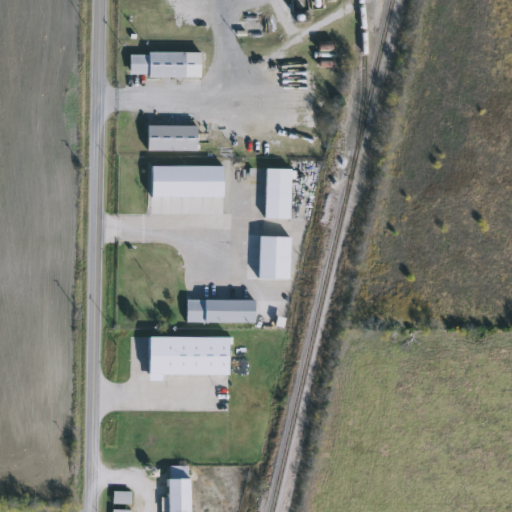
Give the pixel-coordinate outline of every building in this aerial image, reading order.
[(128,52),(198,53),(198,76),(127,76),(128,52)] [(145,150),(145,124),(194,124),(194,150),(145,150)] [(288,219),(262,219),(262,168),(288,168),(288,219)] [(184,323),(184,300),(252,300),(252,323),(184,323)] [(159,374),(159,379),(147,379),(147,337),(226,337),(226,374),(159,374)] [(165,511),(165,466),(188,466),(188,511),(165,511)]
